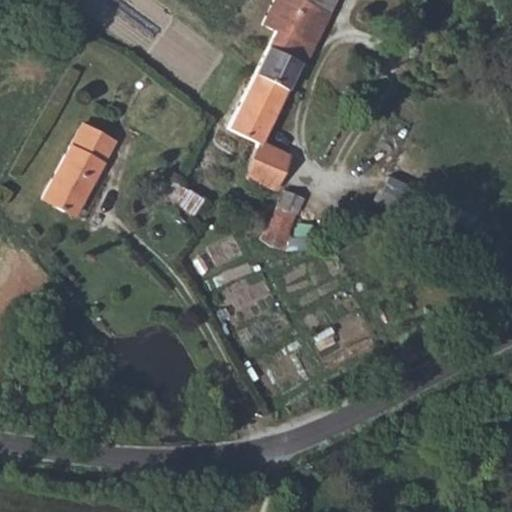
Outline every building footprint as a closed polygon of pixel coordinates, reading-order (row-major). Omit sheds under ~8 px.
[(267,47),(254,77),(285,93),(297,67),(302,69),(334,0),(273,0),(260,25),(266,28),(261,31),(259,37),(261,43),(266,46),(267,47)] [(285,93),(254,77),(228,130),(256,147),(245,168),(242,180),(275,190),(290,158),(261,143),(285,93)] [(41,199),(70,217),(114,146),(84,127),(41,199)] [(185,193),(176,207),(192,216),(200,204),(185,193)] [(262,233),(258,242),(271,250),(283,253),(286,244),(286,236),(300,200),(282,193),(266,231),(262,233)]
